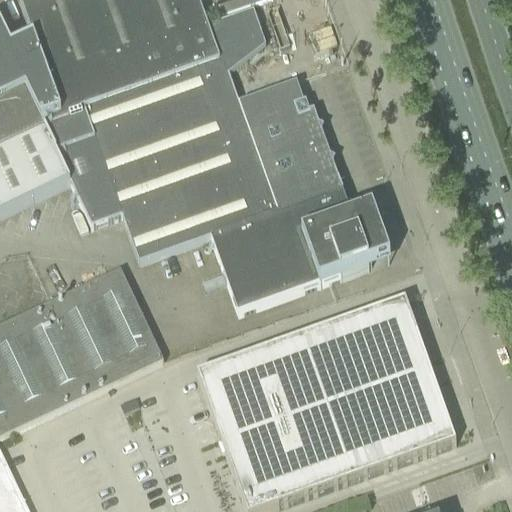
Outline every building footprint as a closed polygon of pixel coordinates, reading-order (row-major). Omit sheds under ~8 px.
[(7,58),(6,59),(73,187),(69,189),(90,234),(122,223),(138,269),(209,244),(237,321),(338,285),(341,284),(348,282),(355,280),(355,279),(388,268),(371,218),(364,220),(363,215),(348,216),(347,213),(352,212),(348,202),(343,204),(341,198),(339,199),(334,185),(336,184),(336,182),(334,183),(329,169),(331,168),(330,166),(328,167),(323,153),(325,153),(324,150),(322,151),(317,137),(319,137),(318,135),(317,135),(312,122),(313,121),(313,119),(309,120),(305,109),(303,110),(300,103),(298,104),(293,91),(237,111),(227,81),(247,66),(243,53),(239,54),(237,47),(238,46),(235,38),(234,38),(230,25),(218,29),(207,33),(194,0),(31,0),(18,5),(33,46),(7,58)] [(0,222),(69,189),(73,187),(6,59),(7,58),(0,42),(0,222)] [(0,333),(0,445),(23,434),(163,367),(119,277),(0,333)] [(242,511),(281,511),(455,450),(404,307),(196,381),(220,447),(217,448),(221,459),(223,458),(242,511)] [(25,511),(0,458),(0,511),(25,511)]
